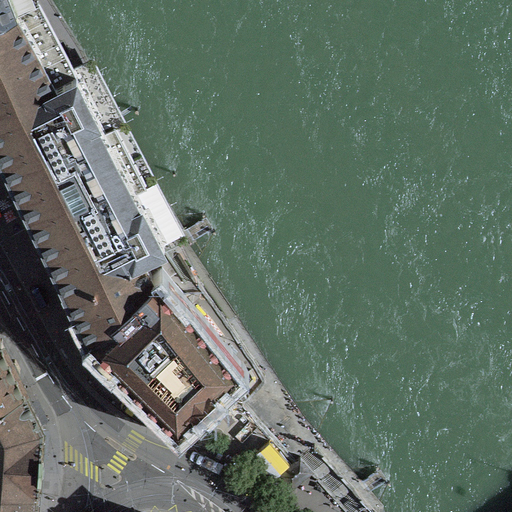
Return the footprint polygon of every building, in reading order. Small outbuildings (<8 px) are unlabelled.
[(27,5),(24,0),(0,0),(0,18),(16,10),(27,5)] [(76,71),(74,72),(37,1),(27,5),(16,10),(0,18),(0,154),(25,205),(67,291),(141,250),(142,253),(164,241),(136,186),(146,181),(114,120),(104,125),(76,71)] [(113,366),(115,365),(116,365),(179,427),(239,371),(182,301),(184,300),(161,272),(155,277),(142,253),(141,250),(67,291),(66,291),(90,339),(89,340),(89,341),(108,360),(113,366)] [(0,338),(0,399),(25,387),(16,370),(18,365),(13,356),(9,355),(7,352),(0,338)] [(0,484),(38,488),(39,472),(41,435),(42,423),(32,402),(25,387),(0,399),(0,484)] [(278,474),(292,489),(295,485),(310,472),(314,469),(308,461),(301,454),(297,457),(295,459),(278,474)] [(36,511),(38,488),(0,484),(0,511),(36,511)]
